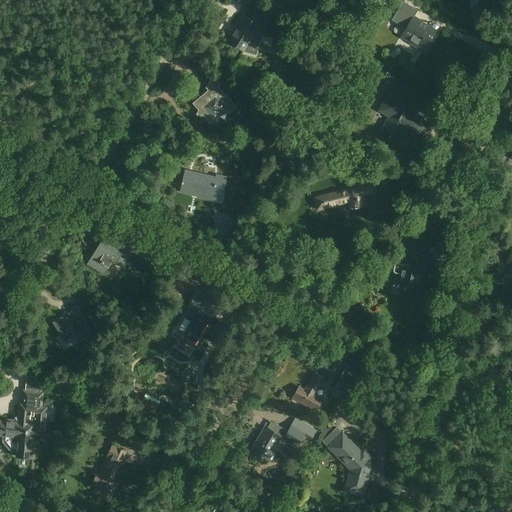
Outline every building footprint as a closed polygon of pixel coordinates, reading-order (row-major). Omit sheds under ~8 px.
[(421,21),(422,20),(414,16),(418,10),(404,1),(392,19),(406,28),(401,35),(411,41),(411,42),(427,52),(439,32),(421,21)] [(254,32),(256,34),(266,19),(255,12),(251,19),(245,16),(230,41),(245,51),(252,38),(251,37),(254,32)] [(321,34),(302,23),(299,29),(316,39),(317,38),(318,38),(321,34)] [(212,81),(211,80),(206,87),(208,88),(211,92),(201,101),(199,99),(194,103),(210,120),(214,117),(215,119),(226,109),(229,113),(236,106),(219,87),(222,84),(215,77),(212,81)] [(409,129),(407,133),(418,139),(424,130),(430,134),(434,125),(413,113),(415,109),(389,93),(379,109),(390,115),(381,131),(394,139),(398,138),(405,127),(409,129)] [(155,160),(141,152),(136,163),(149,170),(155,160)] [(183,188),(182,192),(200,196),(211,199),(211,201),(221,203),(227,178),(218,176),(218,178),(187,171),(185,181),(183,180),(181,188),(183,188)] [(318,209),(348,201),(350,208),(364,205),(362,194),(375,191),(372,178),(359,182),(360,186),(315,197),(318,209)] [(266,190),(259,186),(255,192),(257,193),(254,197),(260,201),(266,190)] [(113,259),(124,265),(134,247),(107,231),(88,263),(105,273),(113,259)] [(411,259),(409,266),(397,262),(395,264),(393,269),(394,271),(396,272),(398,272),(396,281),(402,282),(400,291),(416,295),(418,285),(419,278),(420,278),(423,266),(434,260),(426,248),(415,255),(416,257),(411,259)] [(84,288),(73,295),(79,306),(90,300),(84,288)] [(199,288),(197,298),(207,300),(208,290),(199,288)] [(56,305),(62,295),(56,291),(50,302),(56,305)] [(211,315),(204,311),(207,304),(197,298),(186,318),(190,320),(176,345),(182,349),(186,342),(194,346),(211,315)] [(75,308),(53,322),(64,340),(86,327),(75,308)] [(305,389),(299,386),(293,396),(308,405),(308,406),(317,411),(323,400),(314,394),(324,377),(315,372),(305,389)] [(336,384),(346,390),(352,380),(342,374),(336,384)] [(32,458),(34,438),(44,439),(47,405),(43,404),(44,391),(23,389),(21,403),(19,421),(0,418),(0,435),(10,437),(10,439),(14,444),(16,444),(15,456),(32,458)] [(160,401),(146,393),(139,406),(154,413),(160,401)] [(262,439),(254,451),(268,459),(273,450),(271,449),(279,435),(284,438),(283,438),(297,446),(305,433),(292,425),(288,431),(272,421),(267,428),(266,427),(259,437),(262,439)] [(361,451),(342,432),(328,446),(348,466),(351,467),(347,481),(346,481),(343,491),(350,493),(350,491),(363,495),(368,476),(363,474),(365,467),(367,468),(368,467),(369,466),(369,465),(369,464),(368,464),(367,463),(366,463),(367,460),(371,456),(364,448),(361,451)] [(110,501),(118,483),(112,480),(125,451),(112,445),(99,474),(96,472),(91,484),(95,486),(92,493),(110,501)] [(496,511),(503,511),(505,505),(498,503),(496,511)]
